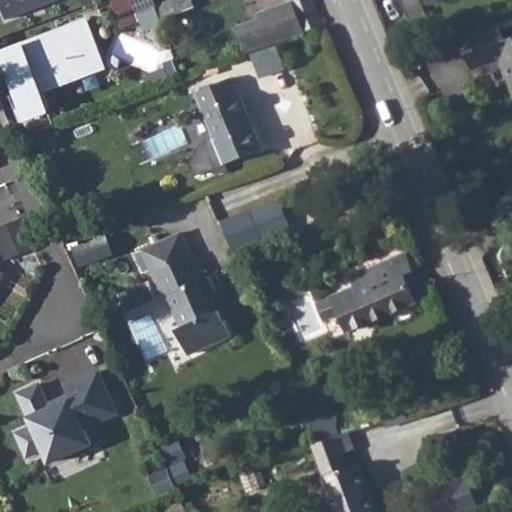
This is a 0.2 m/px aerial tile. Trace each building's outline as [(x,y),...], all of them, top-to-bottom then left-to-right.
[(0,0),(7,19),(55,0),(0,0)] [(156,6),(154,0),(132,0),(138,13),(156,6)] [(191,0),(171,0),(159,5),(164,19),(195,7),(191,0)] [(312,26),(302,0),(276,0),(278,4),(244,17),(248,25),(231,33),(238,53),(248,49),(312,26)] [(398,0),(406,20),(425,13),(419,0),(398,0)] [(511,21),(499,26),(494,10),(454,24),(465,57),(480,52),(483,61),(486,60),(491,73),(506,68),(511,84),(511,21)] [(87,18),(2,50),(22,101),(106,69),(87,18)] [(261,78),(288,69),(279,44),(252,53),(261,78)] [(210,164),(247,148),(225,96),(221,98),(213,77),(180,92),(210,164)] [(240,211),(206,224),(221,256),(253,242),(240,211)] [(0,241),(6,258),(36,247),(26,217),(0,226),(0,241)] [(110,236),(80,244),(85,263),(115,255),(110,236)] [(342,289),(330,293),(344,328),(417,299),(401,263),(407,260),(401,248),(336,276),(342,289)] [(188,286),(178,263),(138,279),(150,307),(155,304),(168,336),(162,339),(171,361),(214,343),(206,321),(213,317),(205,298),(201,301),(192,284),(188,286)] [(344,328),(330,293),(316,297),(330,334),(344,328)] [(317,438),(340,430),(323,381),(300,389),(317,438)] [(30,389),(9,398),(24,431),(8,438),(18,461),(34,453),(40,467),(82,449),(75,433),(108,419),(101,401),(86,407),(76,383),(56,392),(61,404),(41,413),(30,389)] [(305,444),(299,446),(315,485),(312,486),(322,511),(364,511),(348,471),(342,474),(336,456),(341,454),(335,434),(305,444)]
